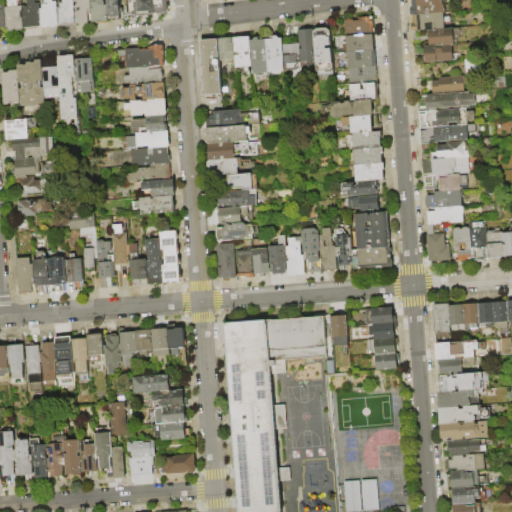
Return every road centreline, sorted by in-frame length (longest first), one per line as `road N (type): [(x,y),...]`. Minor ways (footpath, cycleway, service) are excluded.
road 1 (residential): [(415,287),(393,0)]
road 2 (residential): [(185,23),(201,303)]
road 3 (residential): [(431,511),(415,287)]
road 4 (residential): [(215,490),(0,506)]
road 5 (residential): [(415,287),(201,303)]
road 6 (residential): [(201,303),(216,511)]
road 7 (residential): [(201,303),(0,317)]
road 8 (residential): [(185,23),(0,56)]
road 9 (residential): [(351,0),(185,23)]
